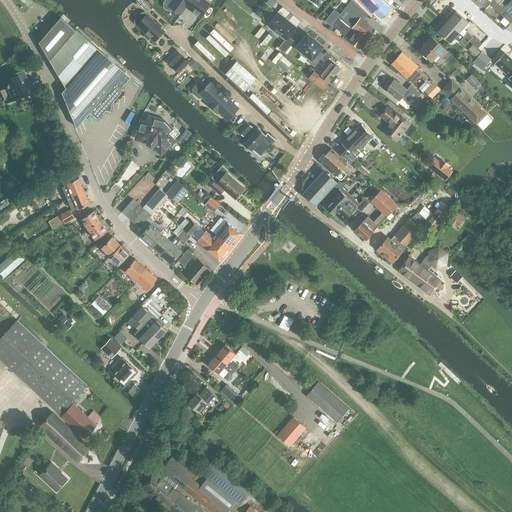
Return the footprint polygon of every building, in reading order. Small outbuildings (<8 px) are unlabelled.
[(200,17),(210,3),(205,0),(166,0),(165,3),(165,7),(168,9),(173,8),(181,14),(186,6),(200,17)] [(351,0),(350,0),(340,14),(338,16),(351,27),(352,27),(367,39),(375,29),(363,19),(367,14),(351,0)] [(358,0),(371,13),(371,12),(374,9),(381,16),(389,9),(380,0),(358,0)] [(494,0),(476,0),(481,4),(486,8),(490,4),(500,13),(503,16),(508,12),(504,9),(504,8),(504,9),(498,3),(494,0)] [(508,12),(503,16),(509,21),(511,17),(511,16),(511,15),(511,14),(511,8),(511,7),(509,5),(508,4),(504,8),(504,9),(508,12)] [(359,48),(367,39),(352,27),(351,27),(338,16),(340,14),(334,9),(325,21),(331,25),(331,24),(344,35),(349,39),(349,40),(359,48)] [(446,21),(469,41),(473,36),(463,28),(469,22),(456,10),(446,21)] [(154,41),(164,30),(149,15),(146,13),(146,12),(143,12),(141,12),(134,19),(134,21),(134,22),(136,23),(145,33),(144,35),(148,39),(150,37),(154,41)] [(268,20),(270,21),(267,25),(285,39),(278,48),(285,53),(294,41),(289,36),(296,27),(278,12),(275,15),(274,14),(271,15),(269,18),(268,20)] [(61,16),(38,42),(40,42),(48,57),(49,59),(76,30),(61,16)] [(465,45),(469,41),(446,21),(437,31),(450,43),(455,37),(465,45)] [(62,92),(77,127),(90,112),(98,118),(106,109),(111,110),(113,102),(121,92),(122,86),(130,76),(77,29),(76,30),(49,59),(66,87),(62,92)] [(210,32),(207,35),(226,54),(230,50),(210,32)] [(320,59),(322,56),(317,52),(322,46),(307,34),(296,48),(310,59),(309,61),(314,66),(320,59)] [(469,41),(478,48),(482,44),(473,36),(469,41)] [(432,37),(420,50),(432,61),(437,55),(442,58),(443,57),(448,61),(454,54),(450,49),(448,51),(432,37)] [(199,38),(194,43),(212,60),(216,55),(199,38)] [(176,49),(166,60),(179,73),(189,62),(176,49)] [(325,63),(331,55),(326,51),(322,56),(320,59),(325,63)] [(408,78),(418,66),(402,52),(391,63),(408,78)] [(481,52),(476,58),(485,65),(489,60),(481,52)] [(511,58),(504,52),(494,63),(509,76),(508,78),(511,82),(510,84),(511,86),(511,58)] [(285,55),(279,61),(285,68),(291,62),(285,55)] [(245,91),(256,78),(236,60),(225,73),(245,91)] [(319,75),(328,82),(340,68),(331,60),(319,75)] [(5,103),(29,92),(30,92),(26,83),(30,81),(24,68),(13,73),(14,76),(0,82),(0,89),(0,90),(4,100),(3,100),(5,103)] [(309,78),(323,89),(328,82),(319,75),(314,71),(309,78)] [(407,89),(394,79),(386,90),(399,100),(402,96),(408,101),(411,97),(414,100),(421,93),(411,84),(407,89)] [(451,79),(441,89),(450,98),(477,125),(478,124),(483,129),(492,120),(487,114),(451,79)] [(227,119),(238,108),(224,94),(224,93),(218,87),(217,87),(210,81),(205,86),(199,81),(193,88),(193,91),(198,97),(202,97),(203,96),(209,102),(208,103),(217,112),(218,111),(227,119)] [(431,98),(440,89),(433,82),(424,91),(431,98)] [(397,140),(410,123),(389,107),(380,116),(388,122),(385,125),(386,127),(384,130),(397,140)] [(154,117),(148,116),(147,121),(141,119),(135,139),(147,142),(147,144),(151,147),(153,146),(161,154),(176,140),(174,138),(178,134),(172,128),(165,120),(154,117)] [(254,130),(252,127),(247,122),(239,130),(244,135),(247,138),(242,142),(251,151),(253,148),(260,155),(275,140),(267,133),(266,134),(257,127),(254,130)] [(360,151),(360,150),(368,142),(372,145),(376,140),(373,137),(374,136),(361,124),(347,138),(360,151)] [(361,151),(360,150),(360,151),(347,138),(342,143),(343,145),(337,152),(350,163),(357,156),(361,151)] [(324,155),(344,173),(347,169),(344,167),(347,163),(330,148),(324,155)] [(346,174),(344,173),(324,155),(319,161),(335,176),(339,179),(342,179),(346,174)] [(183,175),(191,163),(185,160),(177,171),(183,175)] [(211,177),(215,180),(211,185),(220,193),(224,188),(235,198),(244,188),(230,176),(226,172),(228,170),(222,165),(211,177)] [(317,204),(320,201),(339,181),(326,169),(306,191),(306,194),(317,204)] [(67,198),(84,190),(79,177),(66,183),(67,184),(62,186),(67,198)] [(0,180),(0,182),(5,192),(10,189),(9,188),(14,185),(12,180),(7,183),(5,178),(0,180)] [(166,192),(179,201),(189,187),(177,178),(166,192)] [(333,213),(351,195),(343,187),(345,184),(344,182),(340,182),(339,181),(331,190),(336,194),(325,205),(327,207),(326,208),(332,214),(333,213)] [(54,187),(49,190),(46,192),(51,200),(52,199),(59,194),(54,187)] [(159,188),(156,192),(165,199),(168,196),(159,188)] [(365,240),(398,204),(382,189),(371,200),(384,211),(374,222),(367,215),(354,229),(355,230),(355,232),(359,236),(360,235),(365,240)] [(84,190),(67,198),(72,209),(77,207),(77,209),(90,203),(84,190)] [(156,192),(153,195),(161,203),(165,199),(156,192)] [(205,204),(210,197),(205,193),(199,199),(205,204)] [(153,195),(149,199),(158,207),(161,203),(153,195)] [(351,195),(333,213),(334,214),(335,213),(335,214),(335,215),(341,221),(342,220),(343,221),(356,207),(361,211),(371,201),(366,197),(360,203),(351,195)] [(0,207),(10,202),(8,197),(0,200),(0,207)] [(210,197),(205,204),(204,204),(214,212),(220,204),(210,197)] [(133,198),(122,211),(128,216),(139,203),(133,198)] [(149,199),(146,203),(155,211),(158,207),(149,199)] [(139,203),(128,216),(134,221),(137,217),(141,213),(145,209),(143,207),(139,203)] [(146,203),(143,207),(145,209),(151,214),(155,211),(146,203)] [(46,213),(48,218),(62,212),(60,207),(46,213)] [(438,208),(425,225),(432,231),(446,214),(438,208)] [(65,223),(75,217),(70,209),(60,214),(65,223)] [(145,209),(141,213),(147,219),(151,214),(145,209)] [(88,228),(100,220),(94,210),(82,218),(88,228)] [(452,217),(460,223),(465,215),(457,210),(452,217)] [(141,213),(137,217),(144,223),(147,219),(141,213)] [(137,217),(134,221),(140,227),(144,223),(137,217)] [(387,236),(377,249),(379,251),(379,252),(382,255),(383,254),(392,262),(422,228),(409,218),(391,239),(387,236)] [(188,221),(183,228),(191,235),(192,234),(200,226),(191,219),(188,221)] [(100,220),(88,228),(95,238),(107,230),(100,220)] [(226,221),(215,234),(231,247),(242,234),(226,221)] [(150,245),(162,232),(151,223),(140,236),(150,245)] [(177,235),(176,236),(185,243),(191,235),(183,228),(177,235)] [(205,230),(197,240),(218,257),(220,259),(221,260),(231,247),(215,234),(213,237),(205,230)] [(160,254),(172,241),(162,232),(150,245),(160,254)] [(110,255),(121,245),(112,236),(102,246),(110,255)] [(172,241),(160,254),(170,263),(182,249),(172,241)] [(121,245),(110,255),(118,263),(129,253),(121,245)] [(398,270),(430,294),(441,280),(427,269),(431,264),(436,268),(447,264),(448,252),(439,246),(429,250),(428,255),(426,255),(420,264),(409,255),(398,270)] [(0,274),(3,278),(25,258),(16,248),(0,262),(0,274)] [(184,265),(194,255),(187,249),(178,260),(184,265)] [(137,280),(147,268),(135,258),(125,270),(137,280)] [(196,284),(209,268),(198,259),(185,274),(196,284)] [(147,268),(137,280),(147,288),(157,277),(147,268)] [(53,293),(44,302),(52,309),(68,292),(62,287),(55,294),(53,293)] [(105,313),(111,304),(98,295),(92,303),(105,313)] [(142,306),(134,315),(143,324),(148,329),(158,339),(167,329),(157,319),(154,322),(150,318),(152,316),(142,306)] [(63,324),(67,316),(62,313),(57,321),(63,324)] [(134,316),(129,321),(139,330),(140,329),(144,333),(139,338),(149,348),(158,339),(148,329),(143,324),(134,315),(134,316)] [(0,358),(59,414),(78,393),(87,385),(17,320),(0,337),(0,358)] [(110,358),(114,355),(120,347),(110,338),(100,348),(110,358)] [(225,344),(216,354),(235,370),(239,365),(231,358),(236,353),(225,344)] [(216,354),(207,364),(218,373),(223,377),(228,371),(231,374),(235,370),(216,354)] [(121,357),(109,369),(114,373),(125,384),(137,371),(125,360),(121,357)] [(324,410),(336,397),(318,382),(315,385),(306,395),(324,410)] [(206,386),(199,394),(197,392),(187,402),(198,411),(207,401),(210,404),(217,396),(206,386)] [(336,397),(324,410),(333,419),(337,422),(348,408),(336,397)] [(88,416),(73,403),(61,416),(75,429),(73,432),(52,412),(39,425),(78,461),(90,448),(77,436),(79,433),(84,438),(96,424),(95,423),(100,417),(93,410),(88,416)] [(305,427),(292,416),(276,434),(289,445),(305,427)] [(165,477),(166,475),(212,511),(227,511),(236,501),(239,504),(253,488),(215,457),(202,473),(207,478),(200,486),(191,478),(194,474),(172,456),(161,470),(162,471),(160,473),(165,477)] [(56,490),(67,478),(60,472),(50,463),(40,475),(56,490)] [(154,472),(142,487),(173,511),(203,511),(197,506),(154,472)] [(261,511),(250,503),(243,511),(261,511)]
